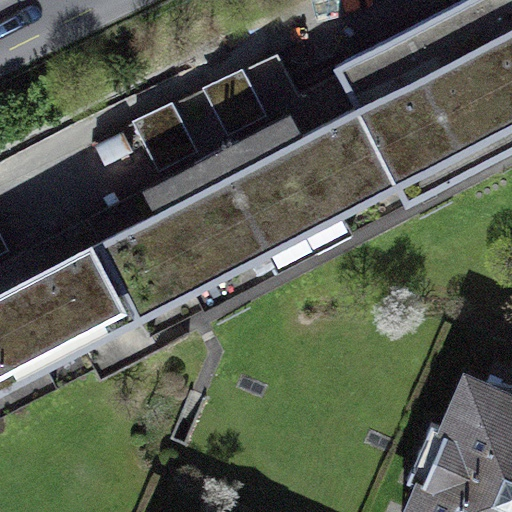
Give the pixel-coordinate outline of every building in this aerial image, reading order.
[(360,109),(412,208),(511,155),(511,0),(486,0),(342,76),(360,109)] [(227,127),(295,95),(273,50),(206,82),(227,127)] [(93,249),(145,347),(412,208),(360,109),(93,249)] [(0,297),(0,386),(85,343),(100,371),(145,347),(93,249),(0,297)] [(511,511),(511,404),(461,383),(405,511),(511,511)]
